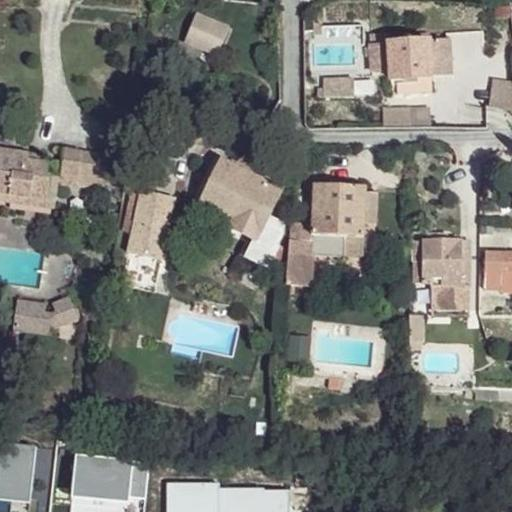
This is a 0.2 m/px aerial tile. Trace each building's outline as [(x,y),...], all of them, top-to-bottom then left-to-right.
[(194,11),(181,43),(216,56),(228,24),(194,11)] [(372,44),(374,77),(392,75),(392,80),(395,80),(431,77),(431,69),(451,67),(448,40),(428,42),(393,43),(393,35),(371,35),(372,44)] [(431,77),(395,80),(396,96),(432,94),(431,77)] [(356,82),(326,82),(326,91),(320,91),(320,99),(356,99),(356,82)] [(412,111),(385,112),(386,131),(403,131),(412,130),(412,111)] [(0,200),(46,207),(49,174),(50,172),(47,171),(49,159),(21,155),(21,149),(0,146),(0,200)] [(65,148),(62,182),(92,187),(93,181),(105,181),(110,153),(65,148)] [(283,227),(265,217),(278,192),(224,163),(203,205),(235,222),(230,230),(253,242),(245,261),(278,276),(280,249),(277,245),(283,227)] [(49,174),(46,207),(56,208),(60,176),(49,174)] [(366,188),(315,186),(313,236),(347,237),(366,237),(366,188)] [(131,251),(128,270),(159,275),(168,214),(137,209),(136,214),(131,251)] [(120,249),(131,251),(136,214),(125,212),(120,249)] [(301,228),(290,229),(290,242),(301,242),(301,228)] [(347,237),(313,236),(314,257),(348,259),(347,237)] [(462,240),(411,241),(412,261),(417,261),(417,280),(434,281),(435,304),(462,306),(462,240)] [(471,240),(462,240),(462,306),(471,305),(471,240)] [(301,242),(290,242),(289,279),(303,280),(303,264),(304,252),(304,242),(301,242)] [(511,252),(487,253),(485,291),(511,292),(511,252)] [(24,305),(21,327),(59,332),(60,325),(85,314),(75,293),(59,299),(62,307),(56,310),(52,309),(24,305)] [(25,295),(24,305),(52,309),(53,299),(25,295)] [(203,378),(236,382),(240,359),(208,356),(203,378)] [(467,388),(450,388),(452,400),(466,402),(467,388)] [(511,390),(478,389),(479,402),(511,403),(511,390)] [(38,446),(0,441),(0,498),(30,502),(38,446)] [(149,460),(76,452),(72,499),(130,505),(130,496),(145,498),(149,460)] [(221,479),(164,480),(164,511),(289,511),(289,493),(264,493),(264,487),(221,488),(221,479)]
